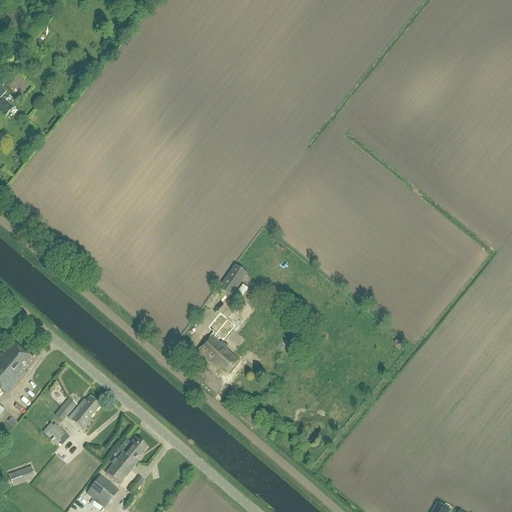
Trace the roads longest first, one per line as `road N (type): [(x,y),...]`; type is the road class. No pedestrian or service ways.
road 1 (unclassified): [(337,511),(0,221)]
road 2 (tertiary): [(255,511),(0,294)]
